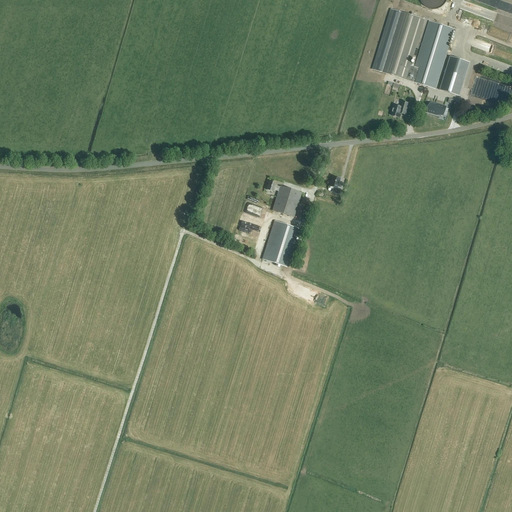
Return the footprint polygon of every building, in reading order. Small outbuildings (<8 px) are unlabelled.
[(435,89),(453,29),(430,22),(415,68),(410,67),(424,20),(404,14),(385,74),(435,89)] [(476,29),(478,24),(469,21),(467,26),(476,29)] [(444,77),(440,91),(459,97),(464,82),(444,77)] [(434,104),(434,103),(440,105),(444,93),(432,89),(431,94),(430,95),(427,94),(425,101),(434,104)] [(402,114),(406,115),(409,104),(402,102),(401,107),(399,106),(399,107),(394,106),(393,109),(392,109),(391,113),(392,113),(391,116),(400,118),(401,114),(402,114)] [(444,116),(446,108),(437,105),(437,106),(430,104),(427,112),(436,115),(436,113),(444,116)] [(339,195),(341,189),(337,188),(340,180),(333,177),(330,187),(333,188),(332,193),(339,195)] [(278,192),(280,188),(275,186),(275,184),(269,182),(266,190),(273,192),(274,190),(278,192)] [(280,188),(278,192),(272,211),(294,218),(302,194),(280,187),(280,188)] [(244,208),(242,214),(251,216),(253,210),(244,208)] [(287,268),(295,240),(299,230),(274,222),(262,260),(287,268)] [(238,233),(254,238),(256,232),(240,227),(238,233)] [(315,303),(324,303),(324,295),(315,295),(315,303)]
